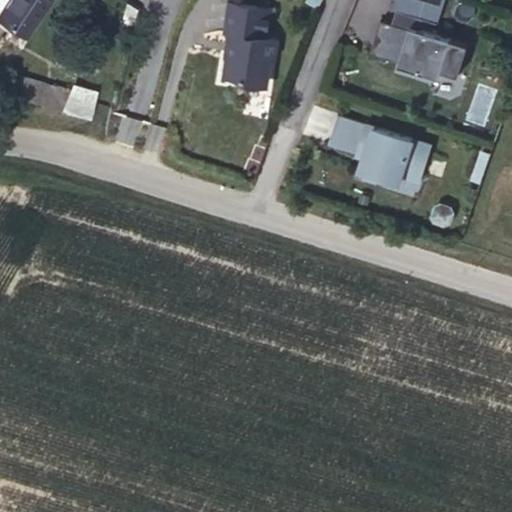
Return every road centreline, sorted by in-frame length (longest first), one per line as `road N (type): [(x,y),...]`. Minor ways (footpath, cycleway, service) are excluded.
road 1 (residential): [(258,210),(69,152),(0,146)]
road 2 (residential): [(511,289),(258,210)]
road 3 (residential): [(338,0),(258,210)]
